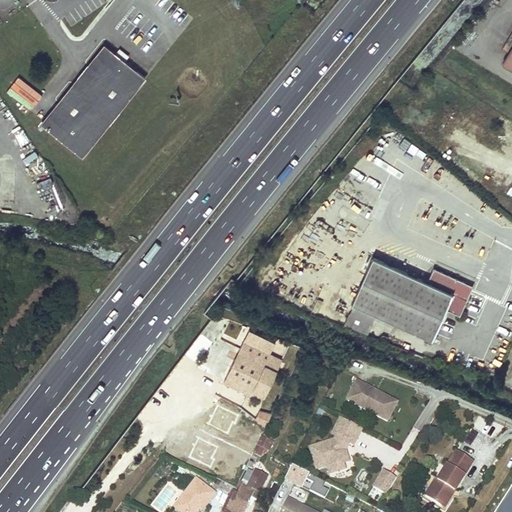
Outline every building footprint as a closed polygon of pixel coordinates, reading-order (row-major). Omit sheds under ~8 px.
[(41,123),(81,156),(145,78),(144,77),(105,45),(41,123)] [(511,46),(503,63),(511,68),(511,46)] [(456,314),(471,284),(430,266),(424,280),(371,256),(349,302),(430,339),(443,309),(456,314)] [(275,342),(249,330),(224,381),(251,395),(253,389),(265,395),(274,376),(262,370),(267,358),(275,342)] [(280,364),(267,358),(262,370),(274,376),(280,364)] [(341,362),(334,376),(342,380),(350,366),(341,362)] [(373,391),(356,382),(346,401),(386,423),(396,404),(378,394),(377,397),(371,393),(373,391)] [(272,411),(261,408),(256,418),(266,424),(272,411)] [(358,430),(338,419),(336,422),(340,425),(338,429),(354,437),(358,430)] [(332,441),(308,449),(314,468),(325,465),(327,473),(342,468),(340,463),(345,461),(342,450),(345,444),(350,446),(354,437),(338,429),(340,425),(336,422),(329,435),(334,438),(332,441)] [(261,434),(257,443),(268,448),(272,439),(261,434)] [(257,443),(253,450),(261,454),(268,448),(257,443)] [(452,457),(446,466),(463,477),(469,468),(452,457)] [(324,483),(290,465),(284,478),(318,495),(324,483)] [(435,480),(424,497),(440,508),(447,495),(450,497),(463,477),(446,466),(437,481),(435,480)] [(238,480),(222,511),(242,511),(250,496),(253,491),(258,493),(265,476),(254,471),(253,472),(247,470),(241,481),(238,480)] [(384,496),(394,479),(382,471),(371,489),(384,496)] [(195,479),(174,505),(182,511),(193,511),(198,507),(200,509),(213,493),(195,479)] [(447,495),(440,508),(442,509),(450,497),(447,495)] [(316,511),(287,498),(279,511),(316,511)]
